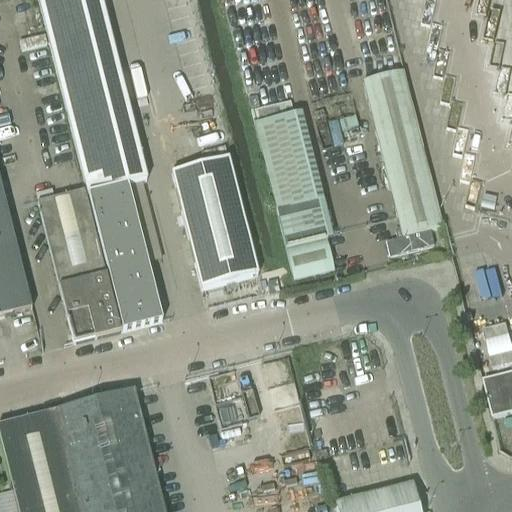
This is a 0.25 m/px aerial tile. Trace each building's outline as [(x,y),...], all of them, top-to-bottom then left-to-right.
[(146,184),(100,0),(37,0),(121,335),(161,325),(127,188),(146,184)] [(402,75),(362,85),(399,233),(395,234),(397,242),(391,244),(395,258),(433,248),(430,234),(441,231),(402,75)] [(254,129),(292,284),(333,273),(293,118),(254,129)] [(257,279),(227,161),(171,175),(200,293),(257,279)] [(0,319),(31,312),(0,187),(0,319)] [(73,347),(120,335),(84,193),(37,205),(73,347)] [(492,371),(511,366),(511,350),(507,328),(482,334),(492,371)] [(511,375),(482,383),(492,421),(511,416),(511,375)] [(163,511),(133,394),(0,428),(0,445),(16,511),(163,511)] [(382,495),(334,507),(335,511),(417,511),(416,504),(415,504),(411,488),(382,495)]
